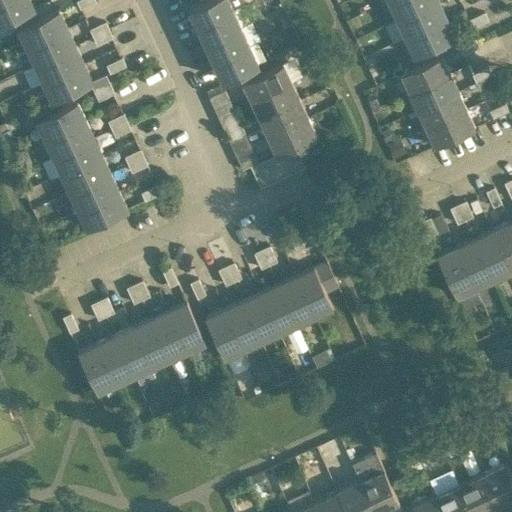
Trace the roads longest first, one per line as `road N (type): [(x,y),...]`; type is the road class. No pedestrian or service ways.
road 1 (residential): [(227,214),(204,173),(200,115),(146,0)]
road 2 (residential): [(60,281),(188,223),(227,214)]
